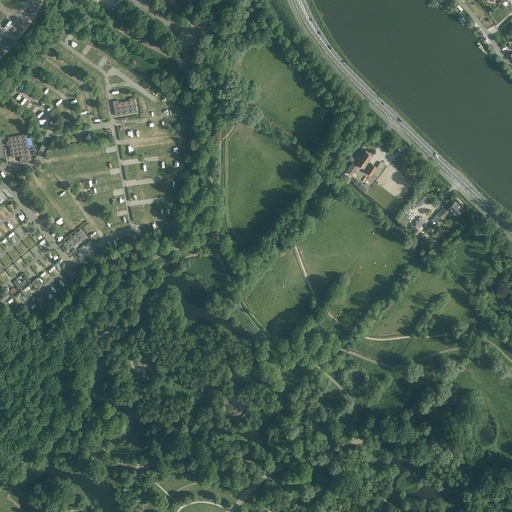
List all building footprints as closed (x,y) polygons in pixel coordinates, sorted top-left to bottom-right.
[(137,112),(135,98),(129,98),(130,100),(118,102),(118,100),(113,101),(115,116),(126,114),(137,112)] [(31,160),(26,134),(23,134),(22,135),(8,137),(9,143),(11,157),(19,156),(20,162),(31,160)] [(364,169),(373,156),(365,151),(356,164),(364,169)] [(376,179),(385,165),(380,162),(377,167),(372,164),(366,172),(376,179)] [(352,174),(358,166),(356,164),(355,163),(352,167),(350,166),(347,171),(352,174)] [(354,183),(365,192),(368,188),(357,179),(354,183)] [(416,202),(422,194),(420,192),(414,200),(416,202)] [(420,204),(428,197),(426,195),(418,203),(420,204)] [(440,221),(451,210),(456,215),(463,208),(455,201),(449,207),(446,205),(435,216),(440,221)] [(406,216),(402,221),(406,225),(411,219),(406,216)] [(77,243),(86,236),(80,230),(63,243),(69,250),(77,243)] [(41,274),(46,279),(50,275),(46,270),(41,274)] [(76,274),(69,279),(71,282),(78,276),(76,274)] [(37,288),(43,284),(38,278),(32,282),(37,288)] [(19,280),(14,283),(19,289),(26,283),(24,280),(21,282),(19,280)] [(49,288),(44,291),(49,299),(54,295),(49,288)] [(7,293),(0,299),(3,301),(10,296),(7,293)] [(44,298),(38,304),(40,307),(47,302),(44,298)]
